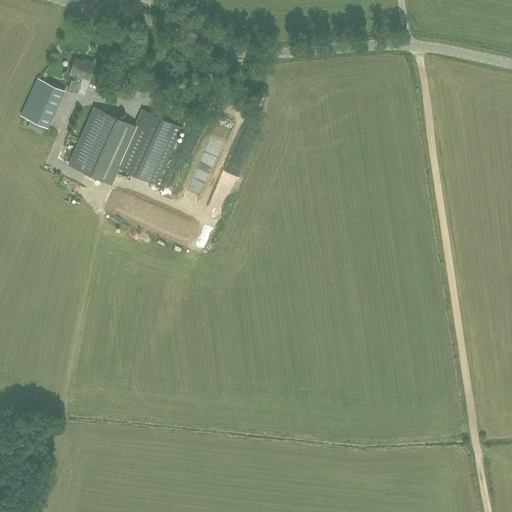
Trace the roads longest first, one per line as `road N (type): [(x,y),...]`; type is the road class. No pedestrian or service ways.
road 1 (track): [(416,46),(488,511)]
road 2 (tertiary): [(408,45),(254,51),(53,0)]
